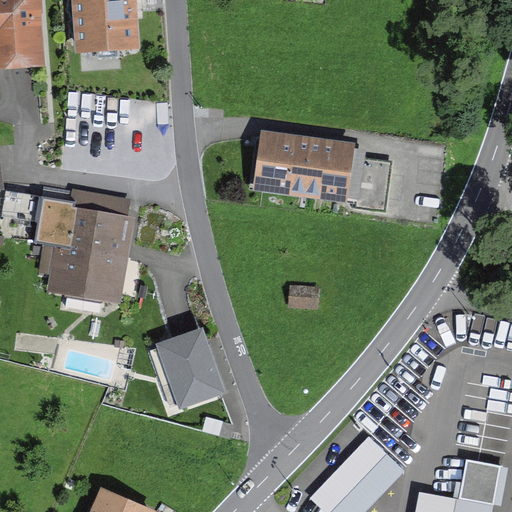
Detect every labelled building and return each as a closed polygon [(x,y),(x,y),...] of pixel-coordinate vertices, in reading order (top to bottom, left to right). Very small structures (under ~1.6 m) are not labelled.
[(39,0),(0,0),(0,68),(45,65),(39,0)] [(137,0),(74,0),(79,56),(141,51),(137,0)] [(361,149),(262,135),(253,193),(387,212),(393,169),(359,165),(361,149)] [(32,242),(44,244),(116,256),(124,203),(76,196),(75,206),(39,200),(32,242)] [(126,257),(116,256),(44,244),(39,275),(50,277),(48,294),(119,305),(126,257)] [(316,288),(290,287),(288,305),(315,307),(316,288)] [(198,334),(163,346),(182,402),(218,389),(198,334)] [(369,439),(310,500),(322,511),(367,511),(405,473),(369,439)] [(155,511),(156,511),(103,489),(92,511),(155,511)]
